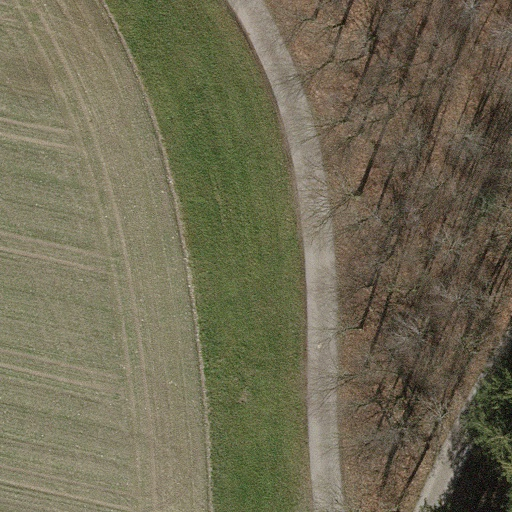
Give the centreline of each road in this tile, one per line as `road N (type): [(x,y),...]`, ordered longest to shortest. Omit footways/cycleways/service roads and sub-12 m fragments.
road 1 (track): [(249,0),(291,85),(312,163),(332,511)]
road 2 (track): [(511,356),(428,511)]
